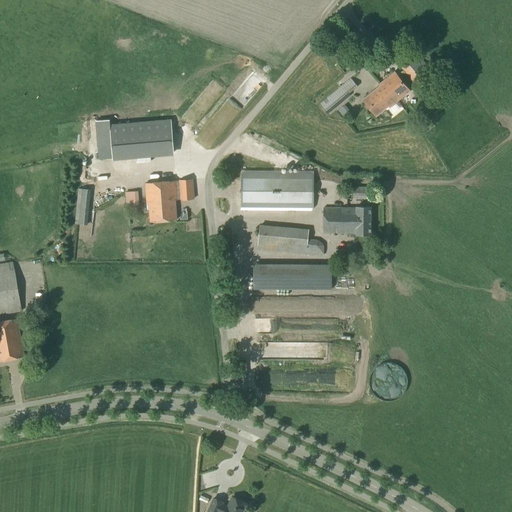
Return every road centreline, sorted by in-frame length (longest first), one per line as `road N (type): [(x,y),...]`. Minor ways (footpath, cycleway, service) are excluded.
road 1 (unclassified): [(223,417),(207,185),(213,156),(347,0)]
road 2 (tertiary): [(0,424),(132,400),(223,417)]
road 3 (tertiary): [(415,511),(223,417)]
